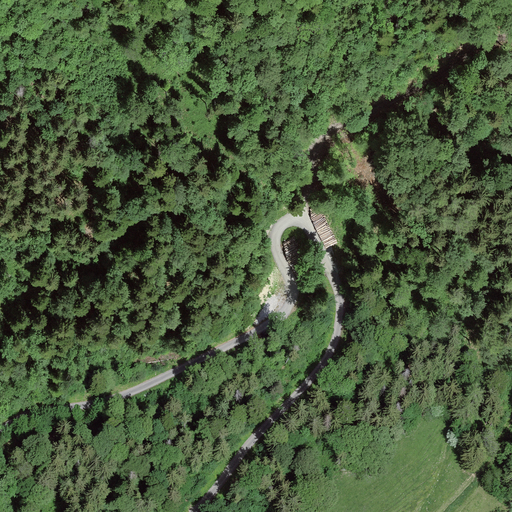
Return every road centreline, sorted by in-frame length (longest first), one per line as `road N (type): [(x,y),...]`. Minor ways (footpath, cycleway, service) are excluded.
road 1 (track): [(311,211),(278,227),(287,297),(253,333),(187,367),(0,429)]
road 2 (track): [(311,211),(343,299),(334,347),(194,511)]
road 3 (track): [(396,100),(318,140),(309,167),(311,211)]
road 4 (track): [(511,34),(475,45),(396,100)]
